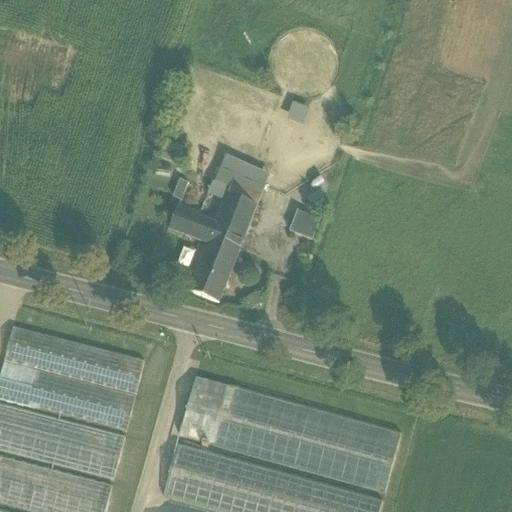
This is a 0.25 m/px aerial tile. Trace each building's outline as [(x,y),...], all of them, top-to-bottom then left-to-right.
[(265,189),(235,176),(228,196),(257,208),(265,189)] [(257,208),(228,196),(216,225),(245,238),(257,208)] [(216,226),(177,211),(169,232),(207,246),(216,226)] [(287,232),(310,240),(317,220),(294,211),(287,232)] [(245,238),(216,225),(216,226),(207,246),(237,258),(245,238)] [(237,258),(207,246),(200,264),(230,276),(237,258)] [(230,276),(200,264),(189,293),(218,305),(230,276)] [(144,361),(13,327),(4,362),(135,396),(144,361)] [(135,396),(4,362),(0,379),(0,399),(125,432),(135,396)] [(226,386),(195,377),(178,435),(209,444),(226,386)] [(399,435),(226,386),(209,444),(382,493),(399,435)] [(124,438),(0,405),(0,452),(113,481),(124,438)] [(376,511),(380,503),(175,445),(161,496),(219,511),(376,511)] [(104,511),(111,488),(0,459),(0,505),(26,511),(104,511)]
